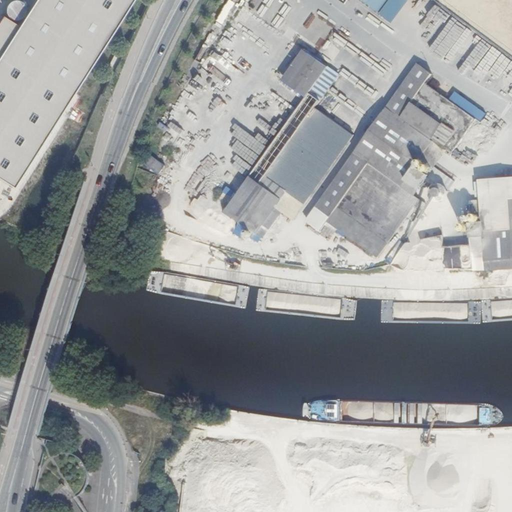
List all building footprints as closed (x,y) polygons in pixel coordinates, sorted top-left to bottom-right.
[(130,0),(32,0),(0,51),(0,177),(12,185),(130,0)] [(364,0),(383,14),(394,0),(364,0)] [(174,110),(173,113),(182,118),(186,111),(197,112),(199,114),(200,107),(195,106),(199,102),(192,95),(209,98),(217,102),(218,94),(230,84),(236,85),(243,73),(258,59),(247,47),(255,40),(251,35),(254,31),(225,27),(174,110)] [(320,42),(320,28),(302,28),(301,42),(320,42)] [(281,83),(304,98),(307,94),(321,104),(340,76),(302,50),(281,83)] [(416,64),(385,107),(430,137),(450,151),(473,119),(423,83),(430,74),(416,64)] [(282,130),(249,179),(281,201),(300,214),(354,136),(317,110),(321,104),(307,94),(304,98),(282,130)] [(352,155),(397,185),(430,137),(385,107),(352,155)] [(276,131),(284,118),(278,115),(273,124),(267,120),(269,116),(262,112),(256,122),(261,124),(254,136),(266,143),(274,130),(276,131)] [(482,120),(489,125),(494,117),(487,113),(482,120)] [(470,147),(477,135),(469,130),(462,142),(470,147)] [(140,164),(157,176),(165,165),(148,153),(140,164)] [(424,204),(397,185),(352,155),(316,206),(319,208),(313,217),(322,222),(328,215),(381,250),(404,217),(411,220),(424,204)] [(249,179),(230,206),(225,214),(257,236),(281,201),(249,179)] [(464,226),(468,273),(511,269),(511,200),(475,204),(476,225),(464,226)] [(167,444),(173,426),(136,414),(131,433),(167,444)] [(42,475),(42,479),(42,481),(42,482),(44,487),(46,491),(49,494),(51,496),(57,499),(60,500),(65,500),(70,500),(75,499),(79,496),(83,493),(86,489),(88,485),(89,480),(89,475),(88,471),(88,468),(86,466),(84,462),(80,458),(78,457),(74,455),(69,453),(67,453),(62,453),(57,454),(53,456),(49,459),(47,461),(45,465),(42,470),(42,475)]
